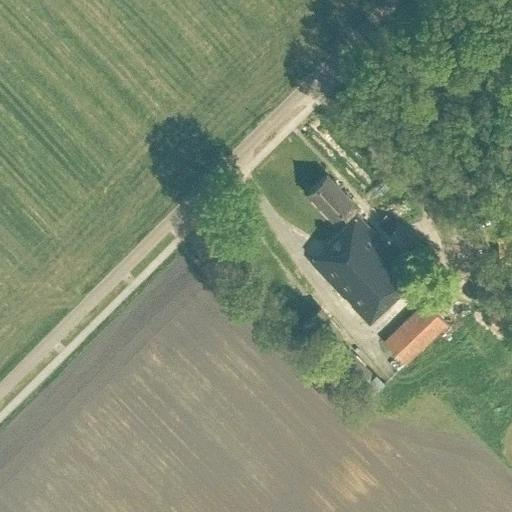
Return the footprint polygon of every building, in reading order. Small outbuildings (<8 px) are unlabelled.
[(419,170),(448,198),(458,188),(467,195),(480,182),(470,172),(460,183),(431,156),(419,170)] [(332,214),(351,197),(326,170),(307,188),(332,214)] [(477,206),(493,188),(485,181),(468,199),(477,206)] [(368,321),(416,276),(356,211),(323,243),(324,245),(310,259),(343,294),(344,293),(351,300),(350,301),(368,321)] [(396,223),(384,211),(376,220),(388,232),(396,223)] [(511,234),(495,236),(497,262),(511,260),(511,234)] [(491,312),(511,321),(511,293),(501,288),(491,312)] [(405,361),(446,321),(423,298),(382,337),(405,361)] [(304,309),(296,317),(312,334),(321,326),(304,309)] [(361,385),(374,372),(345,343),(332,355),(361,385)]
